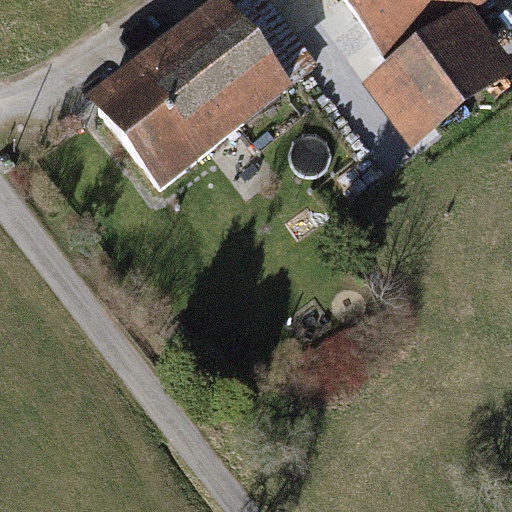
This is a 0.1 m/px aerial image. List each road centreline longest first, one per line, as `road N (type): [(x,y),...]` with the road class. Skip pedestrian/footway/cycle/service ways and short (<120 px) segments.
road 1 (track): [(243,511),(0,184)]
road 2 (track): [(198,0),(75,85),(0,107)]
